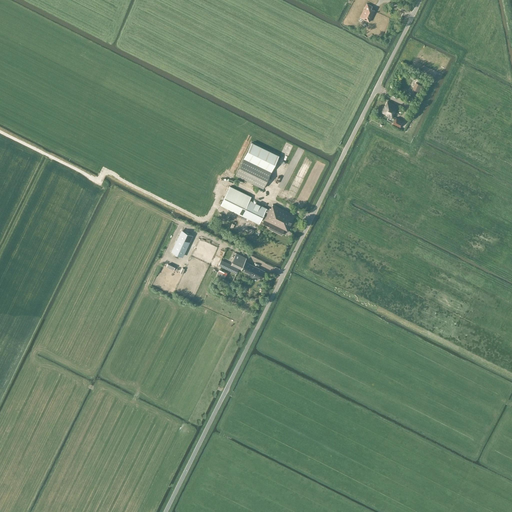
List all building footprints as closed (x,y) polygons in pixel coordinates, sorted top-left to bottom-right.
[(372,6),(366,3),(360,17),(369,22),(375,10),(373,9),(371,8),(372,6)] [(416,82),(412,88),(419,92),(423,85),(416,82)] [(387,101),(381,113),(392,118),(398,107),(387,101)] [(396,117),(393,124),(400,127),(403,121),(396,117)] [(271,172),(279,155),(252,142),(244,159),(243,158),(235,174),(262,188),(270,171),(271,172)] [(287,231),(295,215),(272,204),(270,208),(269,208),(269,209),(249,200),(251,196),(230,186),(221,205),(261,225),(282,235),(284,229),(287,231)] [(181,256),(191,234),(183,231),(173,252),(181,256)] [(236,252),(231,263),(241,268),(240,269),(249,273),(248,276),(252,278),(253,276),(254,276),(261,279),(262,278),(263,278),(263,277),(263,276),(265,271),(244,261),(246,257),(236,252)] [(228,261),(224,259),(223,261),(221,260),(218,265),(220,266),(215,276),(224,280),(228,270),(236,274),(239,268),(227,263),(228,261)]
